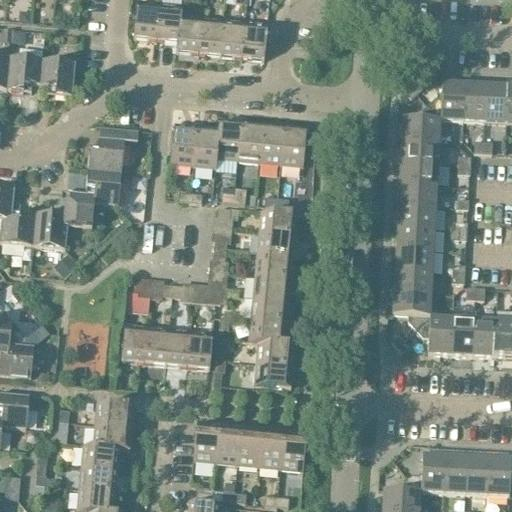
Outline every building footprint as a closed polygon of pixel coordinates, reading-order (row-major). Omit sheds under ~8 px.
[(155,45),(159,8),(136,6),(133,43),(155,45)] [(177,48),(180,20),(181,20),(182,11),(159,8),(155,45),(176,47),(177,48)] [(18,20),(17,25),(29,26),(29,15),(22,14),(18,20)] [(201,22),(181,20),(180,20),(177,48),(176,47),(175,57),(197,59),(201,22)] [(219,61),(223,24),(201,22),(197,59),(219,61)] [(241,63),(244,26),(223,24),(219,61),(241,63)] [(263,65),(266,28),(244,26),(241,63),(263,65)] [(9,47),(11,35),(2,34),(1,46),(9,47)] [(41,65),(38,90),(46,91),(45,99),(70,101),(73,77),(79,77),(80,59),(68,58),(67,68),(41,65)] [(0,94),(6,95),(9,62),(0,61),(0,94)] [(38,90),(41,65),(9,62),(6,95),(30,97),(31,89),(38,90)] [(421,93),(416,87),(415,86),(408,93),(415,100),(421,93)] [(462,127),(464,89),(441,88),(440,103),(435,103),(426,111),(440,126),(462,127)] [(483,128),(485,90),(464,89),(462,127),(483,128)] [(505,129),(507,91),(485,90),(483,128),(505,129)] [(415,100),(408,93),(403,97),(410,104),(415,100)] [(438,148),(440,126),(426,111),(418,118),(417,124),(402,123),(401,146),(438,148)] [(236,167),(240,129),(217,127),(216,137),(217,137),(215,164),(216,165),(236,167)] [(258,169),(261,131),(240,129),(236,167),(258,169)] [(279,171),(283,133),(261,131),(258,169),(279,171)] [(120,179),(123,148),(136,149),(137,136),(99,132),(97,152),(89,151),(87,176),(120,179)] [(192,172),(196,135),(173,133),(169,170),(192,172)] [(301,173),(305,136),(283,133),(279,171),(301,173)] [(217,137),(216,137),(196,135),(192,172),(215,174),(216,165),(215,164),(217,137)] [(437,169),(438,148),(401,146),(400,167),(437,169)] [(482,159),(482,147),(474,147),(473,158),(482,159)] [(491,159),(491,148),(482,147),(482,159),(491,159)] [(469,171),(470,162),(458,161),(458,171),(469,171)] [(436,192),(437,169),(400,167),(399,189),(436,192)] [(469,179),(469,171),(458,171),(457,179),(469,179)] [(117,213),(120,179),(87,176),(84,200),(93,201),(92,210),(117,213)] [(435,213),(436,192),(399,189),(398,211),(435,213)] [(11,217),(14,193),(0,191),(0,225),(10,226),(11,217)] [(244,209),(245,194),(234,193),(233,199),(232,208),(244,209)] [(90,234),(92,210),(93,201),(84,200),(60,197),(58,221),(59,221),(58,231),(66,231),(66,232),(90,234)] [(189,207),(190,198),(178,197),(177,206),(189,207)] [(200,208),(201,199),(190,198),(189,207),(200,208)] [(232,208),(233,199),(221,198),(220,207),(232,208)] [(275,212),(276,203),(264,202),(264,211),(275,212)] [(287,213),(288,204),(276,203),(275,212),(287,213)] [(467,214),(467,205),(456,204),(455,214),(467,214)] [(434,235),(435,213),(398,211),(396,233),(434,235)] [(236,224),(237,215),(217,213),(216,222),(236,224)] [(294,242),(297,220),(259,216),(257,238),(294,242)] [(0,249),(31,252),(34,219),(11,217),(10,226),(0,225),(0,228),(0,249)] [(64,256),(66,232),(66,231),(58,231),(59,221),(58,221),(34,219),(31,252),(64,256)] [(466,236),(466,227),(455,227),(454,236),(466,236)] [(433,257),(434,235),(396,233),(395,255),(433,257)] [(465,245),(466,236),(454,236),(454,245),(465,245)] [(292,264),(294,242),(257,238),(255,260),(292,264)] [(225,257),(226,248),(214,247),(213,256),(225,257)] [(432,278),(433,257),(395,255),(394,276),(432,278)] [(224,266),(225,257),(213,256),(212,265),(224,266)] [(66,258),(52,270),(64,283),(77,271),(66,258)] [(290,286),(292,264),(255,260),(253,282),(290,286)] [(463,279),(464,271),(452,270),(452,279),(463,279)] [(431,300),(432,278),(394,276),(393,298),(431,300)] [(463,288),(463,279),(452,279),(451,288),(463,288)] [(288,307),(290,286),(253,282),(251,303),(288,307)] [(147,319),(148,302),(136,301),(138,287),(128,286),(127,298),(126,298),(124,317),(147,319)] [(170,302),(171,290),(162,289),(161,301),(170,302)] [(179,303),(180,291),(171,290),(170,302),(179,303)] [(214,300),(215,291),(206,290),(204,308),(213,309),(214,300)] [(226,301),(227,292),(215,291),(214,300),(226,301)] [(474,305),(474,293),(466,293),(466,304),(474,305)] [(483,305),(483,294),(483,293),(474,293),(474,305),(483,305)] [(430,323),(431,300),(393,298),(392,321),(407,322),(407,327),(415,336),(430,323)] [(225,310),(226,301),(214,300),(213,309),(225,310)] [(286,328),(288,307),(251,303),(249,325),(286,328)] [(227,335),(228,323),(219,322),(218,334),(227,335)] [(450,361),(452,324),(430,323),(415,336),(422,344),(427,345),(427,360),(450,361)] [(471,362),(473,325),(452,324),(450,361),(471,362)] [(8,350),(11,326),(0,325),(0,358),(7,359),(8,350)] [(284,350),(284,349),(286,328),(249,325),(247,347),(256,348),(256,347),(284,350)] [(492,363),(494,326),(473,325),(471,362),(492,363)] [(511,364),(511,326),(494,326),(492,363),(511,364)] [(142,368),(146,331),(123,329),(119,366),(142,368)] [(164,371),(167,333),(146,331),(142,368),(164,371)] [(185,373),(189,335),(167,333),(164,371),(185,373)] [(207,375),(211,338),(189,335),(185,373),(207,375)] [(396,354),(403,347),(397,341),(390,347),(396,354)] [(291,373),(293,350),(284,349),(284,350),(256,347),(256,348),(254,369),(291,373)] [(400,359),(407,352),(403,347),(396,354),(400,359)] [(0,383),(29,386),(29,384),(47,386),(47,378),(30,376),(33,352),(8,350),(7,359),(0,358),(0,383)] [(224,366),(225,354),(216,353),(215,365),(224,366)] [(223,377),(224,366),(215,365),(214,377),(223,377)] [(289,394),(291,373),(254,369),(252,391),(289,394)] [(24,435),(26,414),(35,415),(39,411),(40,403),(0,399),(0,424),(1,424),(0,430),(0,432),(0,433),(24,435)] [(130,434),(132,412),(95,408),(93,431),(130,434)] [(67,428),(68,416),(59,415),(58,427),(67,428)] [(66,440),(67,428),(58,427),(57,439),(66,440)] [(214,468),(218,432),(195,430),(191,466),(214,468)] [(128,457),(130,434),(93,431),(91,451),(91,452),(119,455),(118,456),(128,457)] [(236,470),(240,434),(218,432),(214,468),(236,470)] [(258,472),(261,436),(240,434),(236,470),(258,472)] [(280,475),(283,438),(261,436),(258,472),(280,475)] [(301,477),(305,440),(283,438),(280,475),(301,477)] [(117,476),(118,456),(119,455),(91,452),(91,451),(81,450),(79,473),(117,476)] [(45,469),(47,458),(38,457),(37,469),(45,469)] [(442,499),(445,461),(422,460),(421,480),(411,480),(407,483),(420,497),(442,499)] [(464,500),(466,462),(445,461),(442,499),(464,500)] [(485,501),(487,463),(466,462),(464,500),(485,501)] [(508,502),(510,465),(487,463),(485,501),(508,502)] [(44,481),(45,469),(37,469),(35,480),(44,481)] [(115,498),(117,476),(79,473),(77,494),(115,498)] [(419,511),(420,497),(407,483),(403,487),(402,496),(383,495),(381,511),(419,511)] [(42,503),(43,491),(34,490),(33,502),(42,503)] [(211,505),(212,493),(189,491),(188,503),(211,505)] [(113,511),(115,498),(77,494),(75,511),(113,511)] [(232,507),(233,497),(222,496),(221,506),(232,507)] [(244,508),(245,498),(233,497),(232,507),(244,508)] [(276,511),(277,502),(264,500),(264,510),(276,511)] [(286,511),(287,511),(288,503),(277,502),(276,511),(286,511)]
